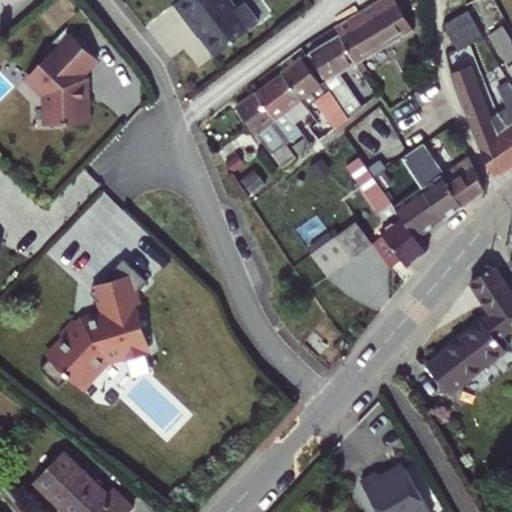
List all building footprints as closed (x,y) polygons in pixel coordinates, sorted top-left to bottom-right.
[(0,0),(0,14),(22,0),(0,0)] [(229,0),(175,0),(173,2),(190,26),(194,23),(202,33),(216,52),(258,21),(243,1),(235,7),(229,0)] [(396,0),(340,35),(357,63),(413,28),(396,0)] [(466,12),(442,25),(457,52),(482,38),(466,12)] [(194,23),(190,26),(198,35),(202,33),(194,23)] [(511,43),(511,42),(511,41),(511,39),(502,25),(488,34),(508,67),(505,68),(511,77),(511,43)] [(45,84),(46,122),(83,121),(81,75),(78,72),(94,54),(71,33),(55,50),(46,42),(37,52),(42,56),(26,73),(37,84),(45,84)] [(340,35),(305,54),(324,82),(348,116),(362,105),(338,72),(357,63),(340,35)] [(301,58),(281,73),(302,101),(306,106),(312,103),(317,99),(330,118),(335,126),(348,116),(324,82),(321,84),(301,58)] [(511,166),(511,85),(509,81),(496,88),(506,107),(491,117),(472,67),(450,73),(479,148),(494,178),(511,166)] [(281,73),(255,92),(291,141),(302,133),(287,112),(302,101),(281,73)] [(287,144),(291,141),(255,92),(236,106),(283,166),(296,156),(287,144)] [(317,99),(312,103),(324,122),(330,118),(317,99)] [(311,145),(305,137),(293,146),(300,154),(311,145)] [(396,159),(419,192),(440,221),(458,207),(455,202),(459,199),(447,182),(445,183),(441,174),(438,176),(417,145),(396,159)] [(340,166),(355,187),(370,177),(355,155),(340,166)] [(466,156),(441,174),(445,183),(447,182),(471,164),(466,156)] [(471,164),(447,182),(459,199),(455,202),(458,207),(483,188),(471,164)] [(380,170),(370,177),(379,190),(388,183),(380,170)] [(397,259),(404,267),(423,252),(415,240),(394,210),(379,190),(370,177),(355,187),(383,226),(376,230),(379,235),(368,243),(386,267),(397,259)] [(419,192),(394,210),(415,240),(440,221),(419,192)] [(337,233),(308,254),(324,276),(368,243),(352,222),(337,233)] [(303,247),(308,254),(337,233),(331,225),(303,247)] [(149,347),(134,296),(147,284),(124,260),(89,294),(104,316),(82,327),(76,321),(64,334),(65,343),(39,372),(60,390),(69,380),(79,390),(106,361),(122,356),(125,363),(147,356),(145,349),(149,347)] [(511,291),(496,266),(471,282),(491,312),(427,363),(450,392),(505,349),(497,339),(511,326),(511,291)] [(108,492),(65,450),(34,482),(61,511),(129,511),(134,507),(113,487),(108,492)] [(362,483),(378,511),(430,511),(406,469),(397,475),(396,480),(377,475),(362,483)]
